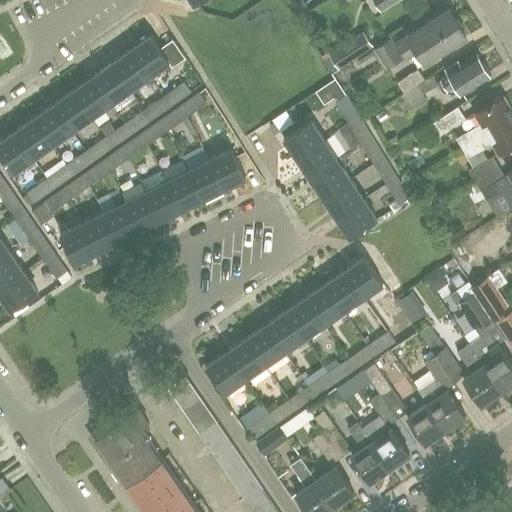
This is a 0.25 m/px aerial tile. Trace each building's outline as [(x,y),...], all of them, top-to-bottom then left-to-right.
[(374,0),(381,10),(396,0),(374,0)] [(427,61),(467,35),(449,7),(397,41),(406,55),(407,58),(419,50),(427,61)] [(338,67),(371,45),(363,31),(329,53),(338,67)] [(173,38),(161,47),(152,34),(132,48),(150,75),(169,61),(173,66),(186,56),(173,38)] [(404,57),(391,37),(374,47),(387,68),(404,57)] [(150,75),(132,48),(112,62),(131,88),(150,75)] [(458,61),(446,68),(450,74),(438,82),(434,76),(419,86),(418,84),(404,92),(397,97),(407,112),(427,99),(423,93),(438,84),(444,92),(447,90),(448,91),(457,86),(463,94),(492,75),(477,53),(460,64),(458,61)] [(112,102),(131,88),(112,62),(93,75),(112,102)] [(404,92),(418,84),(417,83),(424,78),(418,68),(397,81),(404,92)] [(112,102),(93,75),(74,89),(92,115),(112,102)] [(184,80),(163,95),(171,106),(192,91),(184,80)] [(92,115),(74,89),(54,103),(73,129),(92,115)] [(200,92),(180,106),(187,116),(207,102),(200,92)] [(347,123),(360,115),(346,94),(334,103),(347,123)] [(143,109),(151,120),(171,106),(163,95),(143,109)] [(463,148),(511,119),(511,110),(503,96),(476,112),(482,123),(457,138),(463,148)] [(73,129),(54,103),(35,116),(54,143),(73,129)] [(466,117),(459,105),(430,123),(438,135),(466,117)] [(187,116),(180,106),(160,120),(168,130),(187,116)] [(123,123),(131,134),(151,120),(143,109),(123,123)] [(347,123),(360,143),(373,135),(360,115),(347,123)] [(54,143),(35,116),(16,130),(34,156),(54,143)] [(325,139),(311,119),(284,137),(298,157),(325,139)] [(511,146),(511,119),(463,148),(469,158),(494,144),(500,154),(511,146)] [(141,133),(149,144),(168,130),(160,120),(141,133)] [(103,137),(110,148),(131,134),(123,123),(103,137)] [(34,156),(16,130),(0,141),(0,150),(14,170),(23,164),(27,170),(37,162),(33,157),(34,156)] [(122,147),(129,157),(149,144),(141,133),(122,147)] [(360,143),(373,163),(386,155),(373,135),(360,143)] [(83,151),(90,162),(110,148),(103,137),(83,151)] [(338,159),(325,139),(298,157),(311,177),(338,159)] [(102,160),(110,171),(129,157),(122,147),(102,160)] [(247,176),(232,148),(210,158),(225,187),(247,176)] [(62,165),(70,177),(90,162),(83,151),(62,165)] [(373,163),(386,183),(399,174),(386,155),(373,163)] [(469,170),(475,180),(499,166),(493,156),(469,170)] [(225,187),(210,158),(189,169),(203,198),(225,187)] [(351,179),(343,166),(348,163),(345,158),(340,162),(338,159),(311,177),(324,196),(351,179)] [(83,174),(90,185),(110,171),(102,160),(83,174)] [(42,180),(50,191),(70,177),(62,165),(42,180)] [(511,170),(510,172),(510,173),(505,176),(499,166),(475,180),(481,190),(497,181),(511,208),(511,207),(511,170)] [(203,198),(189,169),(168,179),(182,208),(203,198)] [(13,191),(0,172),(0,193),(3,198),(13,191)] [(64,188),(71,198),(90,185),(83,174),(64,188)] [(413,195),(399,174),(386,183),(400,203),(413,195)] [(182,208),(168,179),(147,190),(161,219),(182,208)] [(336,216),(364,198),(351,179),(324,196),(336,216)] [(35,201),(50,191),(42,180),(28,190),(35,201)] [(71,198),(64,188),(44,202),(51,212),(71,198)] [(119,188),(110,193),(116,205),(125,200),(119,188)] [(161,219),(147,190),(125,200),(140,229),(161,219)] [(3,198),(16,217),(26,210),(13,191),(3,198)] [(350,236),(377,219),(364,198),(336,216),(350,236)] [(140,229),(125,200),(116,205),(104,211),(118,240),(140,229)] [(16,217),(30,237),(40,230),(26,210),(16,217)] [(118,240),(104,211),(83,222),(97,250),(118,240)] [(97,250),(83,222),(61,232),(75,261),(97,250)] [(30,237),(43,257),(53,249),(40,230),(30,237)] [(0,257),(10,251),(0,235),(0,257)] [(472,247),(462,252),(469,263),(478,258),(472,247)] [(67,270),(53,249),(43,257),(57,277),(67,270)] [(0,286),(23,270),(10,251),(0,257),(0,286)] [(384,282),(365,255),(345,269),(363,296),(384,282)] [(363,296),(345,269),(325,283),(344,310),(363,296)] [(0,292),(11,309),(37,291),(23,270),(0,286),(0,292)] [(488,278),(473,288),(494,320),(509,310),(488,278)] [(344,310),(325,283),(306,296),(324,323),(344,310)] [(464,284),(457,289),(465,300),(474,294),(470,288),(471,287),(471,285),(464,284)] [(457,289),(450,294),(458,305),(461,302),(465,300),(457,289)] [(491,319),(474,293),(474,294),(465,300),(461,302),(478,327),(491,319)] [(324,323),(306,296),(286,310),(305,336),(324,323)] [(402,309),(392,316),(398,324),(408,317),(402,309)] [(511,309),(498,319),(511,340),(511,309)] [(305,336),(286,310),(266,323),(285,350),(305,336)] [(398,324),(388,331),(394,341),(414,327),(408,317),(398,324)] [(285,350),(266,323),(247,336),(265,363),(285,350)] [(420,330),(435,352),(453,380),(465,372),(446,345),(445,345),(430,323),(420,330)] [(502,390),(511,383),(511,362),(504,350),(502,351),(488,330),(470,343),(502,390)] [(368,345),(375,354),(394,341),(388,331),(368,345)] [(265,363),(247,336),(227,350),(246,377),(265,363)] [(482,404),(502,390),(470,343),(458,351),(472,372),(464,377),(482,404)] [(348,358),(355,368),(375,354),(368,345),(348,358)] [(246,377),(227,350),(207,364),(226,391),(246,377)] [(446,429),(466,415),(445,385),(453,380),(435,352),(423,360),(435,376),(418,388),(428,402),(446,429)] [(329,372),(335,381),(355,368),(348,358),(329,372)] [(379,392),(398,418),(409,411),(383,373),(375,361),(364,369),(380,391),(379,392)] [(309,385),(316,395),(335,381),(329,372),(309,385)] [(184,410),(202,398),(186,375),(169,387),(169,388),(184,410)] [(289,398),(296,408),(316,395),(309,385),(289,398)] [(390,467),(410,453),(392,427),(390,428),(388,425),(398,418),(379,392),(369,399),(380,414),(363,426),(362,427),(390,467)] [(184,410),(200,432),(217,420),(202,398),(184,410)] [(269,413),(276,422),(296,408),(289,398),(269,413)] [(276,422),(269,413),(263,401),(243,415),(250,426),(256,436),(276,422)] [(426,442),(446,429),(428,402),(408,416),(426,442)] [(150,424),(139,409),(131,415),(130,414),(97,436),(113,459),(146,437),(141,430),(150,424)] [(323,430),(342,457),(352,450),(324,409),(314,416),(314,417),(324,430),(323,430)] [(200,432),(215,454),(233,442),(217,420),(200,432)] [(370,480),(390,467),(362,427),(363,426),(358,420),(348,428),(361,448),(352,454),(370,480)] [(287,436),(280,426),(256,442),(264,454),(288,437),(287,436)] [(324,468),(342,457),(323,430),(313,437),(323,451),(316,455),(324,468)] [(128,481),(161,459),(146,437),(113,459),(128,481)] [(215,454),(230,477),(248,465),(233,442),(215,454)] [(309,511),(323,511),(334,505),(316,479),(301,456),(291,463),(306,485),(296,492),(309,511)] [(176,481),(161,459),(128,481),(144,504),(176,481)] [(230,477),(246,499),(263,487),(248,465),(230,477)] [(334,505),(354,492),(336,465),(316,479),(334,505)] [(149,511),(179,511),(192,504),(176,481),(144,504),(149,511)] [(280,511),(263,487),(246,499),(254,511),(280,511)]
